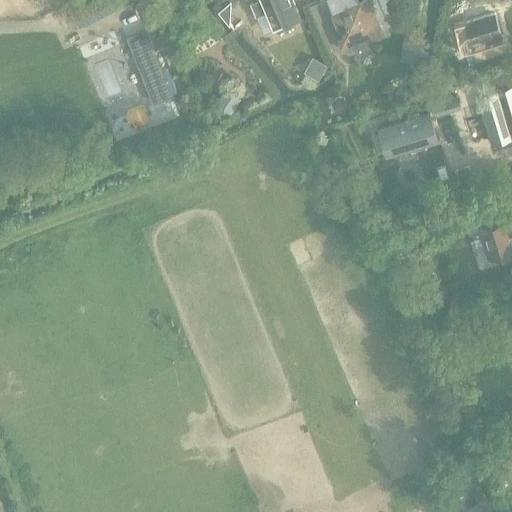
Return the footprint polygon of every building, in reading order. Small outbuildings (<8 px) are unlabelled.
[(78,0),(69,5),(79,25),(128,0),(78,0)] [(217,12),(219,15),(229,24),(229,16),(231,0),(222,8),(217,12)] [(253,0),(250,1),(256,15),(265,11),(272,28),(300,17),(292,0),(253,0)] [(336,25),(332,26),(341,47),(371,34),(373,37),(382,34),(372,9),(375,8),(371,0),(359,0),(331,12),(336,25)] [(465,21),(471,40),(485,36),(487,42),(501,37),(494,12),(465,21)] [(154,27),(126,38),(151,101),(171,94),(154,50),(162,47),(154,27)] [(417,41),(414,60),(417,61),(427,62),(428,55),(428,54),(419,41),(417,41)] [(312,55),(304,69),(317,78),(326,64),(312,55)] [(511,84),(478,95),(493,140),(511,134),(511,84)] [(224,87),(215,102),(231,112),(240,97),(224,87)] [(456,95),(433,102),(436,113),(459,106),(456,95)] [(332,101),(331,105),(334,109),(335,109),(338,111),(342,110),(345,107),(346,102),(343,98),(339,96),(335,97),(332,101)] [(429,110),(378,125),(387,154),(438,138),(429,110)] [(461,215),(466,230),(477,226),(488,258),(511,250),(511,216),(511,214),(494,219),(491,207),(461,215)] [(405,232),(404,245),(417,245),(418,232),(405,232)] [(478,475),(468,479),(477,503),(487,499),(478,475)] [(477,503),(465,507),(467,511),(492,511),(487,499),(477,503)]
